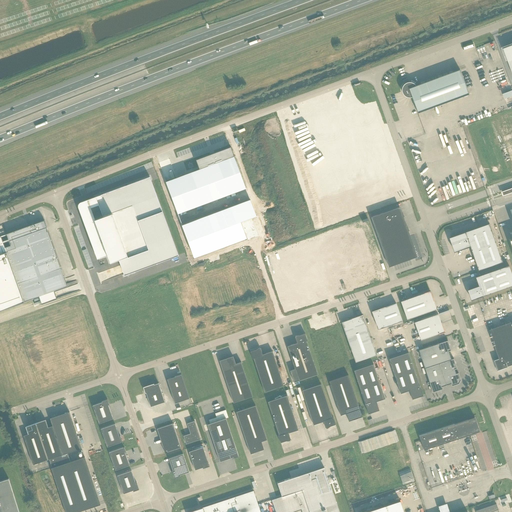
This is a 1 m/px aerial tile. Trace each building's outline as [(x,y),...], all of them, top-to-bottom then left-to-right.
[(445,116),(440,105),(469,94),(460,69),(416,86),(415,84),(413,83),(412,82),(410,82),(408,82),(407,83),(405,83),(404,84),(403,86),(402,87),(402,89),(402,91),(402,92),(403,94),(404,95),(405,96),(429,160),(451,152),(439,118),(445,116)] [(509,109),(511,107),(511,91),(503,95),(505,100),(506,100),(509,109)] [(198,169),(165,182),(180,223),(248,198),(230,147),(195,160),(198,169)] [(179,258),(151,180),(97,199),(102,197),(107,210),(102,212),(104,218),(96,221),(97,225),(86,228),(98,261),(109,257),(110,261),(123,256),(130,275),(125,277),(179,258)] [(256,215),(250,199),(182,224),(194,257),(246,237),(240,221),(256,215)] [(371,217),(376,231),(405,221),(403,217),(404,216),(402,217),(401,214),(402,213),(400,207),(371,217)] [(0,309),(67,286),(44,221),(1,236),(0,236),(0,309)] [(406,226),(405,221),(376,231),(383,252),(412,242),(408,231),(409,230),(407,231),(405,227),(406,226)] [(372,260),(359,223),(315,238),(328,275),(339,271),(343,282),(365,274),(361,264),(372,260)] [(489,224),(451,237),(457,252),(471,247),(479,270),(502,261),(489,224)] [(416,254),(412,242),(383,252),(388,265),(392,263),(392,266),(411,259),(410,257),(416,254)] [(300,284),(287,248),(265,256),(281,302),(292,298),(289,288),(300,284)] [(479,286),(469,289),(473,300),(511,285),(511,275),(508,266),(476,277),(479,286)] [(407,319),(436,309),(430,291),(401,301),(407,319)] [(402,321),(396,303),(372,311),(379,329),(402,321)] [(421,340),(444,332),(438,314),(415,322),(421,340)] [(362,315),(342,322),(356,362),(376,355),(362,315)] [(511,321),(489,330),(499,359),(494,360),(497,370),(511,365),(511,321)] [(287,346),(295,369),(290,370),(294,382),(299,380),(318,374),(307,341),(308,340),(305,333),(300,335),(295,335),(296,338),(297,343),(287,346)] [(447,340),(419,350),(426,371),(440,367),(455,362),(453,358),(451,359),(448,351),(451,350),(447,340)] [(7,345),(0,347),(0,395),(21,388),(7,345)] [(253,359),(254,358),(265,392),(284,385),(272,351),(263,354),(261,350),(259,347),(255,350),(250,351),(253,359)] [(408,352),(389,359),(401,393),(409,390),(412,399),(423,395),(408,352)] [(253,397),(241,362),(235,363),(233,356),(219,360),(222,368),(233,403),(247,398),(253,397)] [(444,377),(458,372),(456,373),(454,369),(457,368),(455,362),(440,367),(444,377)] [(373,364),(354,370),(368,413),(379,410),(376,401),(385,398),(373,364)] [(440,367),(426,371),(433,392),(443,389),(442,386),(446,385),(444,377),(440,367)] [(444,377),(446,385),(451,383),(452,386),(459,383),(461,379),(458,372),(444,377)] [(181,374),(167,379),(175,403),(189,398),(181,374)] [(348,375),(329,381),(340,416),(346,414),(348,421),(362,416),(348,375)] [(227,397),(230,396),(225,379),(222,380),(227,397)] [(154,383),(143,387),(145,393),(146,393),(151,407),(165,402),(159,383),(154,384),(154,383)] [(326,428),(331,426),(335,424),(333,417),(332,417),(321,384),(302,390),(313,425),(323,421),(325,426),(326,428)] [(290,440),(290,437),(289,433),(298,430),(287,395),(268,402),(279,435),(278,435),(281,442),(285,441),(290,440)] [(106,399),(102,401),(102,402),(93,405),(99,423),(113,419),(108,405),(109,405),(107,399),(106,399)] [(264,448),(262,442),(267,440),(255,405),(236,411),(250,453),(264,448)] [(216,417),(209,420),(210,423),(226,418),(228,417),(226,410),(215,413),(216,417)] [(36,423),(48,459),(49,459),(51,468),(65,511),(77,511),(100,504),(84,457),(70,462),(67,453),(82,448),(69,412),(50,418),(53,426),(48,427),(46,419),(36,423)] [(234,458),(238,456),(238,455),(226,418),(210,423),(208,424),(220,462),(233,457),(234,458)] [(424,450),(469,435),(476,432),(475,430),(479,429),(476,420),(469,422),(468,419),(419,435),(424,450)] [(195,421),(187,423),(190,433),(183,436),(186,444),(201,439),(195,421)] [(48,459),(36,423),(26,426),(28,434),(24,435),(33,464),(48,459)] [(173,423),(157,428),(165,452),(181,447),(173,423)] [(115,424),(101,428),(107,447),(121,442),(122,441),(121,437),(120,437),(115,424)] [(368,452),(380,488),(408,479),(396,443),(368,452)] [(109,452),(115,470),(130,465),(125,452),(126,452),(124,447),(123,447),(109,452)] [(210,466),(203,447),(189,451),(195,470),(203,467),(203,468),(210,466)] [(380,488),(368,452),(339,462),(351,498),(380,488)] [(169,458),(173,472),(172,472),(174,478),(180,476),(180,475),(189,472),(183,453),(169,458)] [(275,511),(293,511),(302,509),(302,511),(339,511),(324,467),(277,483),(282,496),(272,500),(275,511)] [(133,491),(139,489),(137,483),(136,484),(132,472),(131,470),(117,475),(124,493),(133,490),(133,491)] [(19,511),(9,478),(0,481),(0,511),(19,511)] [(260,511),(254,491),(189,511),(260,511)] [(404,511),(400,500),(365,511),(467,511),(466,511),(404,511)] [(447,511),(450,511),(447,501),(438,504),(441,511),(447,511)]
